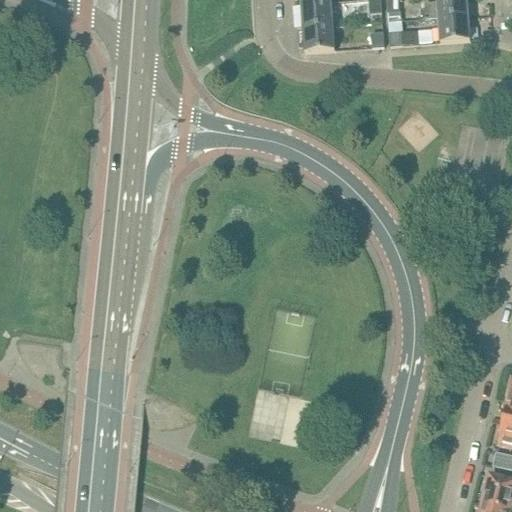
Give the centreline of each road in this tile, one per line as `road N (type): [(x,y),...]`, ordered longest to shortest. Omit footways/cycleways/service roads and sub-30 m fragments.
road 1 (secondary): [(376,511),(415,346),(407,272),(380,222),(339,176),(288,147),(229,133)]
road 2 (residential): [(511,93),(295,71),(272,49),(265,0)]
road 3 (secondary): [(89,511),(115,233)]
road 4 (secondary): [(158,511),(0,432)]
road 5 (secondary): [(229,133),(186,111),(161,82),(145,3)]
road 6 (secondary): [(115,233),(155,165),(229,133)]
road 7 (residential): [(455,511),(492,359)]
road 8 (secondary): [(115,233),(129,83)]
